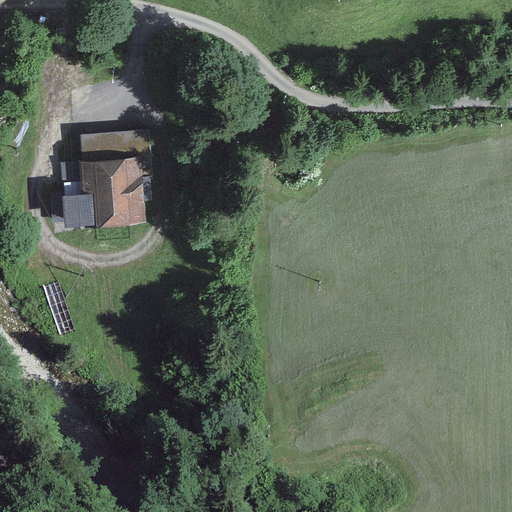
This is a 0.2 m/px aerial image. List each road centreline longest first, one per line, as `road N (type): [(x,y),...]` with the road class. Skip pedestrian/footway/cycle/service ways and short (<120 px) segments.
road 1 (unclassified): [(511,106),(325,105),(276,78),(226,33),(151,9)]
road 2 (unclassified): [(89,106),(126,104),(151,9)]
